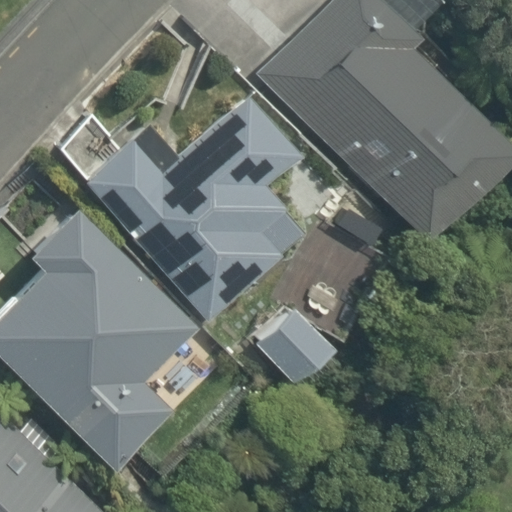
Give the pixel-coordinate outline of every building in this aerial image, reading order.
[(386,36),(401,20),(380,0),(324,0),(250,76),(404,225),(489,136),(386,36)] [(138,100),(66,170),(207,317),(292,235),(275,217),(294,199),(270,175),(297,149),(231,81),(173,137),(138,100)] [(190,323),(66,199),(18,247),(33,261),(0,294),(0,366),(98,464),(164,397),(140,373),(190,323)] [(312,333),(280,298),(237,338),(268,373),(312,333)] [(81,511),(0,426),(0,511),(81,511)]
